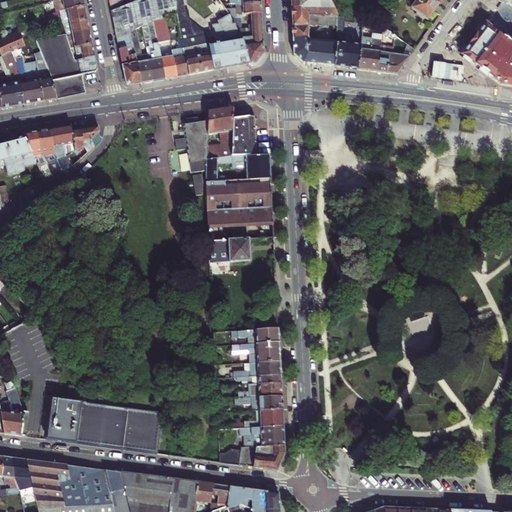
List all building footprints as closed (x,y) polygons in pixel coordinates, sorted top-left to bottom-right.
[(57,12),(60,12),(85,7),(84,0),(67,0),(55,2),(57,12)] [(140,0),(125,6),(112,11),(117,37),(131,34),(131,32),(136,29),(142,26),(145,43),(157,40),(153,21),(164,15),(168,14),(176,12),(176,3),(175,0),(140,0)] [(290,0),(292,26),(309,26),(309,16),(326,16),(326,0),(290,0)] [(337,17),(328,0),(326,0),(326,16),(332,16),(332,25),(337,25),(337,17)] [(428,20),(439,4),(433,0),(417,0),(411,8),(428,20)] [(124,1),(110,4),(112,11),(125,6),(124,1)] [(183,1),(176,3),(176,12),(177,15),(180,30),(183,48),(209,43),(207,35),(190,22),(188,10),(184,11),(183,1)] [(238,15),(241,15),(252,15),(262,14),(262,3),(243,4),(236,4),(236,9),(226,10),(230,16),(232,19),(238,19),(238,15)] [(69,20),(70,23),(88,19),(85,7),(60,12),(61,16),(64,16),(65,21),(69,20)] [(2,36),(3,40),(19,33),(26,31),(32,28),(61,16),(60,12),(57,12),(22,26),(23,27),(2,36)] [(238,19),(232,19),(245,42),(249,64),(255,63),(265,54),(262,14),(252,15),(253,29),(246,29),(242,22),(241,15),(238,15),(238,19)] [(209,46),(214,70),(249,64),(245,42),(232,19),(230,16),(220,23),(221,26),(214,27),(217,45),(209,46)] [(67,34),(67,37),(91,31),(88,19),(70,23),(64,24),(67,34)] [(458,54),(496,84),(511,86),(511,41),(486,21),(458,54)] [(292,26),(292,38),(308,38),(308,36),(309,26),(292,26)] [(383,27),(383,32),(395,40),(398,37),(383,27)] [(140,41),(136,29),(131,32),(131,34),(135,55),(136,57),(142,56),(139,42),(140,41)] [(183,48),(180,30),(175,31),(177,39),(178,39),(180,48),(183,48)] [(67,37),(71,49),(93,44),(91,31),(67,37)] [(0,52),(1,55),(12,51),(24,47),(19,33),(3,40),(0,41),(0,52)] [(40,50),(47,70),(57,99),(59,98),(82,94),(83,86),(81,76),(95,73),(99,69),(96,57),(74,61),(71,49),(67,37),(67,34),(37,41),(40,50)] [(135,55),(131,34),(117,37),(121,58),(135,55)] [(358,70),(360,46),(340,43),(341,35),(337,35),(337,36),(336,43),(335,67),(358,70)] [(307,52),(309,39),(309,38),(308,38),(292,38),(293,55),(303,64),(318,65),(319,54),(307,52)] [(335,67),(336,43),(309,39),(307,52),(319,54),(318,65),(335,67)] [(165,80),(159,52),(158,43),(157,40),(145,43),(148,54),(154,82),(165,80)] [(368,71),(370,49),(370,46),(371,43),(361,42),(360,46),(358,70),(368,71)] [(416,49),(405,42),(402,47),(412,54),(416,49)] [(197,56),(186,58),(189,75),(214,70),(209,46),(209,43),(183,48),(184,52),(196,49),(203,48),(204,55),(197,56)] [(93,44),(71,49),(74,61),(96,57),(93,44)] [(36,46),(31,48),(34,59),(36,68),(43,66),(44,71),(47,70),(40,50),(38,50),(36,46)] [(43,102),(36,69),(32,71),(28,55),(26,56),(24,47),(12,51),(18,69),(23,97),(14,99),(16,107),(43,102)] [(180,48),(171,50),(177,78),(189,75),(186,58),(184,52),(183,48),(180,48)] [(196,49),(184,52),(186,58),(197,56),(196,49)] [(378,72),(380,52),(380,50),(370,49),(368,71),(378,72)] [(171,50),(159,52),(165,80),(177,78),(171,50)] [(18,69),(12,51),(1,55),(7,70),(9,69),(10,77),(0,78),(0,103),(1,110),(16,107),(14,99),(23,97),(18,69)] [(392,61),(393,54),(380,52),(378,72),(388,73),(389,61),(392,61)] [(141,85),(154,82),(148,54),(142,56),(136,57),(141,85)] [(388,73),(398,74),(410,56),(393,54),(392,61),(389,61),(388,73)] [(135,55),(121,58),(126,84),(131,87),(141,85),(136,57),(135,55)] [(36,68),(36,69),(43,102),(57,99),(47,70),(44,71),(43,66),(36,68)] [(208,121),(208,135),(221,133),(221,141),(225,141),(226,157),(233,157),(233,117),(233,106),(209,110),(208,121)] [(233,117),(233,157),(257,155),(255,115),(233,117)] [(184,128),(185,134),(185,138),(187,148),(190,172),(191,181),(207,179),(206,172),(207,158),(208,145),(208,135),(208,121),(184,124),(184,128)] [(74,143),(72,131),(71,126),(51,129),(55,154),(63,171),(73,167),(70,160),(68,156),(71,153),(71,152),(73,151),(72,146),(72,144),(74,143)] [(99,126),(72,131),(74,143),(72,144),(72,146),(73,151),(71,152),(71,153),(68,156),(70,160),(73,167),(93,148),(101,139),(99,132),(100,132),(99,126)] [(55,154),(51,129),(38,131),(42,155),(43,156),(51,155),(54,166),(57,173),(63,171),(55,154)] [(42,155),(38,131),(23,134),(25,138),(37,163),(45,179),(53,175),(50,168),(43,156),(42,155)] [(24,166),(37,163),(25,138),(0,143),(0,169),(0,168),(0,166),(7,165),(9,175),(25,170),(24,166)] [(187,148),(185,138),(174,139),(176,149),(187,148)] [(212,145),(208,145),(207,158),(220,158),(219,147),(212,147),(212,145)] [(257,155),(233,157),(226,157),(220,158),(207,158),(206,172),(207,179),(207,181),(217,181),(217,172),(216,164),(234,163),(234,169),(247,168),(248,179),(271,178),(270,154),(257,155)] [(273,207),(271,178),(248,179),(217,181),(207,181),(208,210),(221,209),(234,209),(246,208),(259,207),(273,207)] [(259,207),(246,208),(248,233),(251,233),(251,235),(260,235),(259,207)] [(273,207),(259,207),(260,235),(269,234),(269,233),(274,233),(273,207)] [(246,208),(234,209),(235,234),(248,233),(246,208)] [(221,209),(208,210),(209,241),(223,240),(223,236),(221,209)] [(234,209),(221,209),(223,236),(235,236),(235,234),(234,209)] [(205,232),(189,233),(189,248),(205,248),(205,232)] [(250,262),(249,239),(247,239),(239,240),(223,240),(209,241),(210,264),(250,262)] [(260,322),(261,330),(279,329),(278,321),(260,322)] [(249,338),(249,344),(280,343),(279,329),(261,330),(233,332),(233,339),(249,338)] [(280,343),(249,344),(232,345),(233,351),(249,350),(250,364),(281,362),(280,343)] [(281,362),(250,364),(250,371),(233,372),(233,378),(250,377),(281,376),(281,362)] [(281,376),(250,377),(250,381),(251,385),(282,383),(281,376)] [(0,433),(22,436),(25,413),(26,410),(16,381),(12,381),(14,389),(10,390),(15,403),(4,405),(0,395),(0,433)] [(282,383),(251,385),(249,385),(249,391),(239,392),(239,394),(230,394),(231,399),(282,396),(282,383)] [(282,396),(231,399),(229,399),(230,405),(251,404),(252,411),(257,411),(283,410),(282,396)] [(76,443),(158,454),(163,414),(81,403),(52,399),(47,439),(76,443)] [(231,429),(240,429),(284,427),(283,410),(257,411),(257,421),(245,421),(245,424),(237,424),(231,426),(231,429)] [(245,447),(272,446),(285,446),(284,427),(240,429),(240,436),(245,436),(245,447)] [(272,446),(245,447),(242,448),(242,450),(239,465),(248,466),(249,462),(254,463),(255,455),(272,456),(272,446)] [(277,470),(285,455),(285,446),(272,446),(272,456),(255,455),(254,463),(249,462),(248,466),(277,470)] [(220,463),(239,465),(242,450),(231,449),(224,453),(219,453),(220,463)] [(12,458),(3,457),(4,477),(15,479),(12,458)] [(35,495),(26,460),(12,458),(15,479),(22,499),(35,495)] [(70,481),(67,465),(26,460),(35,495),(38,506),(39,508),(61,507),(65,506),(59,484),(70,481)] [(67,506),(74,505),(81,505),(87,504),(94,504),(101,503),(107,503),(114,502),(106,470),(67,465),(70,481),(59,484),(65,506),(67,506)] [(131,511),(122,473),(106,470),(114,502),(116,511),(131,511)] [(196,501),(198,483),(122,473),(131,511),(194,511),(195,504),(196,501)] [(213,485),(198,483),(196,501),(211,502),(212,496),(213,485)] [(228,507),(231,487),(213,485),(212,496),(218,496),(218,502),(221,503),(220,510),(228,507)] [(244,489),(231,487),(228,507),(228,509),(240,505),(243,504),(244,489)] [(279,494),(244,489),(243,504),(253,510),(272,509),(272,511),(280,510),(279,494)] [(39,508),(39,511),(116,511),(114,502),(107,503),(101,503),(94,504),(87,504),(81,505),(74,505),(67,506),(65,506),(61,507),(39,508)]
